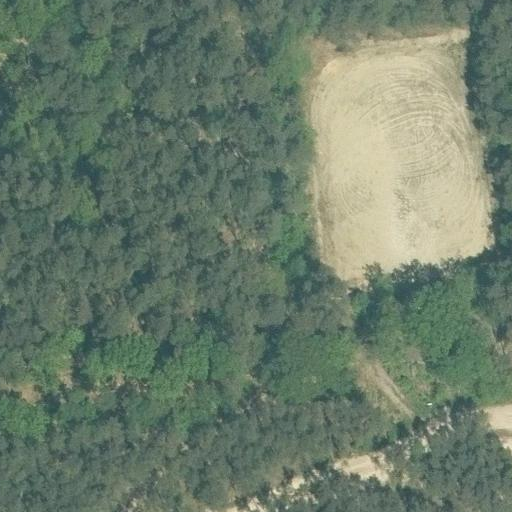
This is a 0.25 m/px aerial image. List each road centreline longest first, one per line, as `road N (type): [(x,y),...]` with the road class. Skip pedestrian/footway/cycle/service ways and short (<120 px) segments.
road 1 (track): [(260,511),(444,433),(511,422)]
road 2 (track): [(340,272),(338,303),(352,347),(435,437)]
